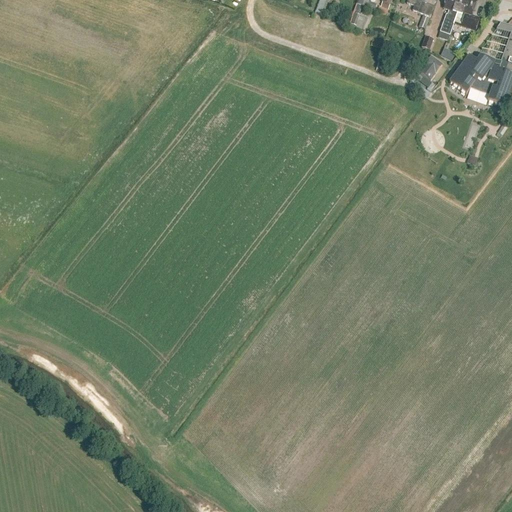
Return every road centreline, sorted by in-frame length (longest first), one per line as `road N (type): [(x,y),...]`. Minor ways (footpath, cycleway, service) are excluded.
road 1 (track): [(194,511),(70,390),(0,347)]
road 2 (unclassified): [(415,88),(259,32),(250,22),(252,0)]
